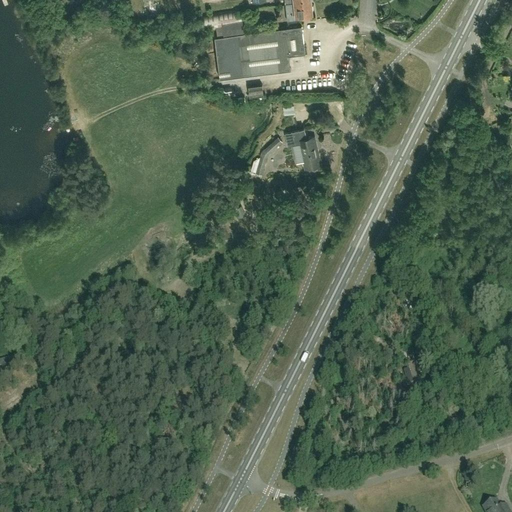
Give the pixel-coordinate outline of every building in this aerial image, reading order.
[(311,2),(286,5),(288,22),(297,21),(296,17),(312,15),(311,2)] [(216,29),(223,28),(224,35),(244,33),(241,10),(201,15),(203,32),(216,30),(216,29)] [(242,21),(247,32),(259,26),(254,15),(242,21)] [(289,56),(305,54),(302,26),(223,36),(223,28),(216,29),(217,36),(214,37),(220,80),(291,71),(289,56)] [(262,86),(248,88),(249,98),(263,96),(262,86)] [(321,166),(319,154),(316,155),(315,150),(318,149),(315,137),(307,139),(305,129),(285,133),(288,147),(300,144),(305,169),(321,166)] [(251,171),(255,173),(261,174),(267,155),(282,142),(278,137),(262,152),(260,158),(254,161),(251,171)] [(241,206),(233,209),(237,219),(245,215),(241,206)] [(496,501),(484,508),(485,511),(509,511),(506,506),(500,509),(496,501)]
